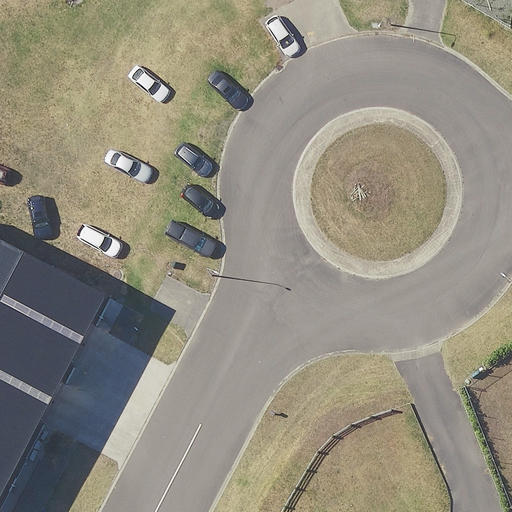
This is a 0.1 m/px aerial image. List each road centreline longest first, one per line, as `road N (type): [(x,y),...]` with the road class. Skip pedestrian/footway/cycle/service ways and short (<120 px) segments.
road 1 (residential): [(279,270),(259,235),(252,195),(258,155),(277,120),(306,92),(343,75),(383,71),(422,80),(457,101),(482,133),(496,171)]
road 2 (residential): [(496,171),(497,211),(485,250),(460,282),(427,305),(347,313),(309,297),(279,270)]
road 3 (residential): [(155,511),(279,270)]
